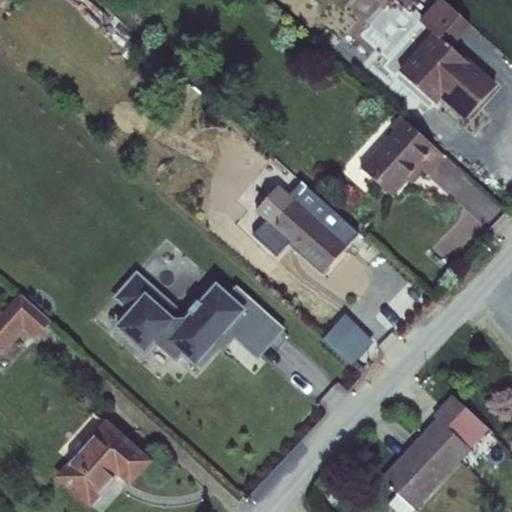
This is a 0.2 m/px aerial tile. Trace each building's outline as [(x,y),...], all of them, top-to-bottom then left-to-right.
[(428,32),(393,71),(427,102),(436,95),(461,118),(490,84),(447,44),(465,22),(441,0),(429,0),(414,17),(428,32)] [(392,132),(370,157),(397,182),(411,168),(423,179),(443,157),(397,114),(386,126),(392,132)] [(370,157),(360,168),(387,193),(397,182),(370,157)] [(288,189),(285,192),(338,240),(350,226),(316,195),(307,204),(288,189)] [(260,206),(240,228),(266,251),(280,236),(313,265),(338,240),(285,192),(266,212),(260,206)] [(156,308),(154,294),(124,267),(104,290),(119,304),(105,320),(132,343),(141,333),(163,353),(170,346),(187,362),(200,348),(197,345),(216,324),(226,333),(242,347),(266,320),(239,296),(236,300),(226,290),(222,295),(209,284),(194,301),(190,298),(180,308),(184,311),(179,317),(161,321),(157,317),(160,313),(156,308)] [(229,286),(226,290),(236,300),(239,296),(229,286)] [(18,288),(0,307),(0,341),(21,319),(37,333),(51,317),(18,288)] [(354,364),(377,339),(347,311),(324,336),(354,364)] [(266,320),(242,347),(249,353),(273,326),(266,320)] [(216,344),(226,333),(216,324),(197,345),(200,348),(209,338),(216,344)] [(362,470),(393,496),(445,439),(442,434),(464,409),(432,381),(409,404),(415,410),(362,470)] [(103,419),(57,472),(86,499),(116,467),(128,477),(146,457),(103,419)]
